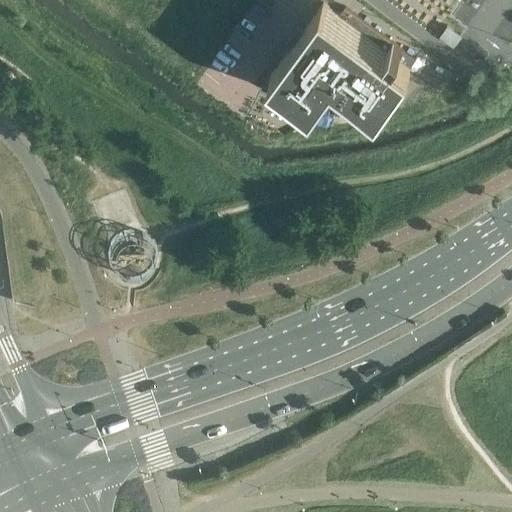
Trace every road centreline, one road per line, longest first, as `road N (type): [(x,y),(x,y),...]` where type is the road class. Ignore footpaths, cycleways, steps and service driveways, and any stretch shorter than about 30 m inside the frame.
road 1 (secondary): [(511,226),(370,309),(52,429)]
road 2 (secondary): [(74,475),(354,374),(511,283)]
